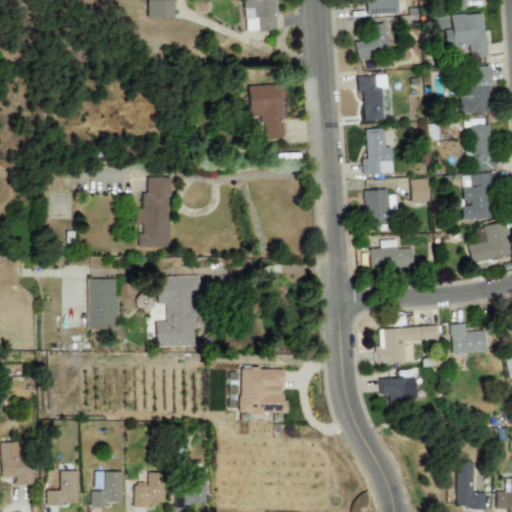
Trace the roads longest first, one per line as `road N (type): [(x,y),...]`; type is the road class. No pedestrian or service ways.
road 1 (tertiary): [(306,0),(331,359),(342,405),(381,475),(388,511)]
road 2 (residential): [(327,298),(511,277)]
